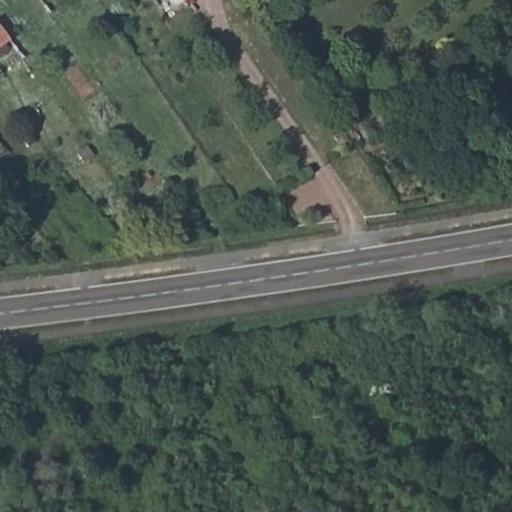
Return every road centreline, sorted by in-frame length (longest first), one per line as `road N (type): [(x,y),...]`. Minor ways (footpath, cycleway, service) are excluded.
road 1 (tertiary): [(370,265),(0,314)]
road 2 (unclassified): [(212,0),(222,30),(370,265)]
road 3 (tertiary): [(511,239),(370,265)]
